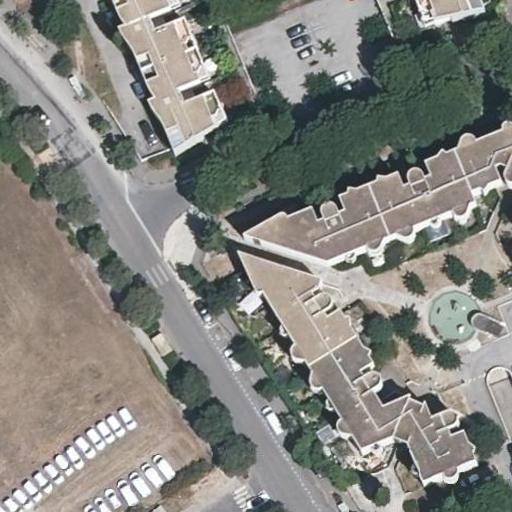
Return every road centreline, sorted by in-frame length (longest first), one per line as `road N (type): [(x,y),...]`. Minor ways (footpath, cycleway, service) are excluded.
road 1 (residential): [(511,57),(192,185),(124,221)]
road 2 (residential): [(124,221),(277,475)]
road 3 (residential): [(0,51),(46,96),(124,221)]
road 4 (residential): [(89,0),(151,145)]
